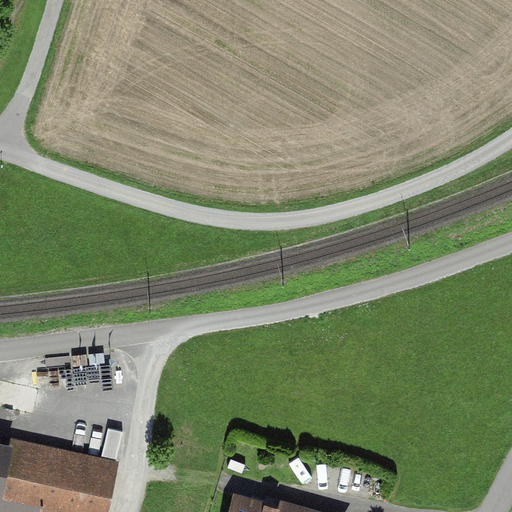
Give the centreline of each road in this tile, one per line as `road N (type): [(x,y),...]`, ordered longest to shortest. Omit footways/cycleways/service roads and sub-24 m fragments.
road 1 (track): [(5,151),(173,208),(293,217),(356,204),(511,138)]
road 2 (unclassified): [(511,239),(297,305),(0,347)]
road 3 (track): [(5,151),(55,0)]
